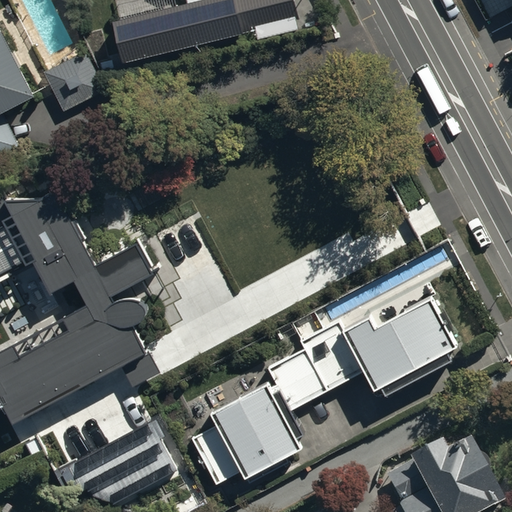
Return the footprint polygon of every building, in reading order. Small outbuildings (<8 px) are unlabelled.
[(152,0),(107,11),(120,69),(300,27),(293,0),(152,0)] [(0,154),(23,144),(4,105),(34,90),(0,20),(0,154)] [(87,50),(45,71),(64,109),(106,88),(87,50)] [(88,299),(0,347),(0,392),(3,391),(16,416),(120,363),(131,383),(158,370),(131,318),(132,318),(134,318),(135,318),(136,317),(137,317),(138,316),(139,316),(140,315),(141,314),(142,313),(143,312),(143,311),(144,310),(144,309),(145,308),(145,307),(145,305),(145,304),(145,303),(145,302),(145,301),(144,299),(144,298),(143,297),(143,296),(142,295),(141,294),(140,293),(139,293),(138,292),(137,292),(136,291),(135,291),(134,290),(133,290),(131,290),(152,279),(147,270),(159,264),(147,241),(142,244),(140,239),(98,261),(58,185),(4,214),(24,251),(32,247),(53,285),(74,273),(88,299)] [(461,347),(434,297),(377,327),(371,315),(344,329),(340,322),(302,342),(305,348),(266,369),(273,381),(209,415),(215,424),(189,438),(215,486),(239,473),(244,482),(306,448),(287,412),(363,372),(375,394),(461,347)] [(94,510),(177,467),(161,437),(169,433),(159,413),(68,460),(94,510)] [(414,459),(388,473),(402,500),(398,502),(403,511),(488,511),(507,502),(472,435),(450,447),(445,437),(411,455),(414,459)]
